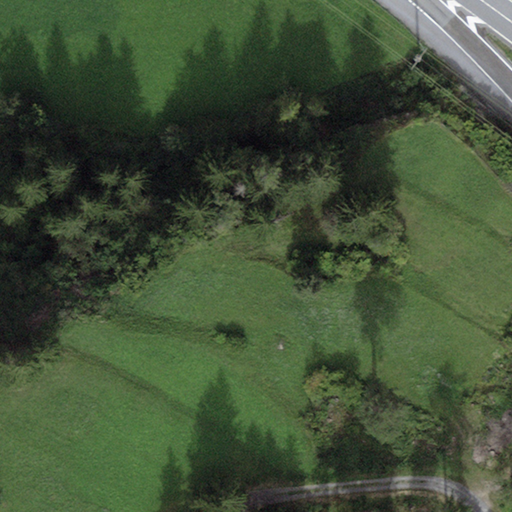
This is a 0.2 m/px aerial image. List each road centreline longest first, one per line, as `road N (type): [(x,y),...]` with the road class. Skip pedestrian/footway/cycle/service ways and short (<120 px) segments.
road 1 (track): [(480,511),(428,482),(260,498),(234,511)]
road 2 (track): [(369,0),(509,83)]
road 3 (primary): [(422,0),(511,85)]
